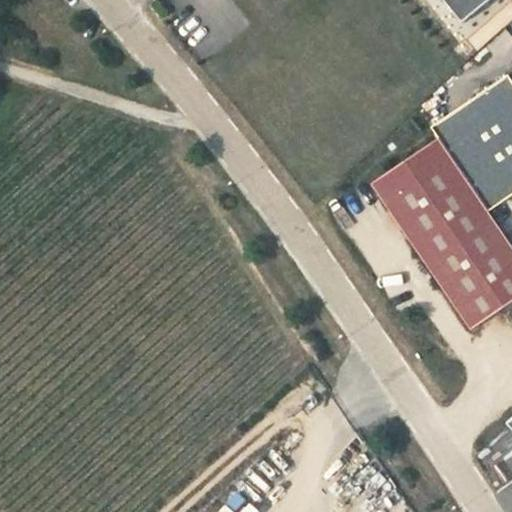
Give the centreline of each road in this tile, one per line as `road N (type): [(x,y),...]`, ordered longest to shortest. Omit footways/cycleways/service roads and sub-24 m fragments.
road 1 (unclassified): [(482,511),(210,125),(104,0)]
road 2 (track): [(0,65),(151,116),(210,125)]
